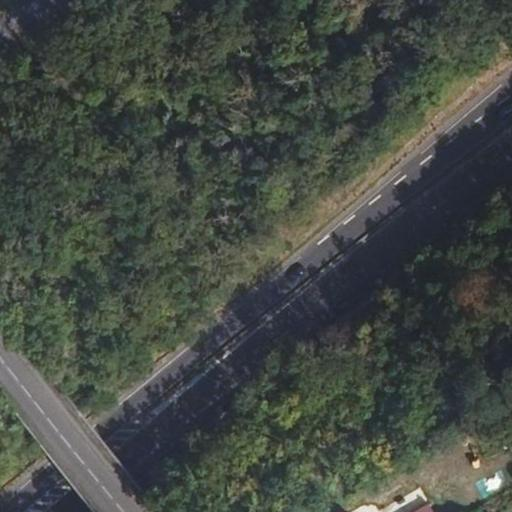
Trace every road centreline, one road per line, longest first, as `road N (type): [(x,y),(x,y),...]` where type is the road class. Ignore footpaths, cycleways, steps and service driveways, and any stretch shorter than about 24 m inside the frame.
road 1 (secondary): [(511,103),(0,511)]
road 2 (secondary): [(65,511),(511,150)]
road 3 (residential): [(0,357),(124,511)]
